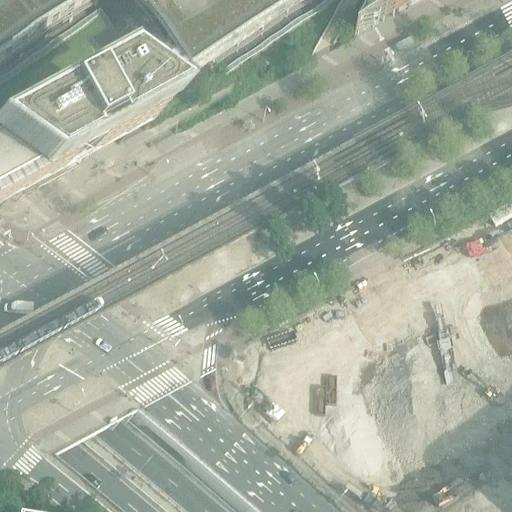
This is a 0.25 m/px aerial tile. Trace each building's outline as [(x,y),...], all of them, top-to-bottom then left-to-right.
[(0,0),(0,70),(101,1),(102,0),(124,0),(186,89),(315,0),(0,0)] [(375,0),(375,1),(353,40),(359,36),(377,33),(372,29),(399,15),(409,9),(426,0),(375,0)] [(0,227),(8,224),(9,223),(12,221),(35,209),(47,203),(50,201),(85,182),(87,181),(86,179),(83,174),(92,170),(100,165),(107,161),(110,166),(111,168),(148,148),(151,146),(159,142),(173,134),(176,133),(132,101),(122,94),(122,93),(120,94),(110,100),(107,101),(34,141),(30,142),(8,154),(5,156),(0,158),(0,227)] [(448,103),(414,121),(428,147),(462,128),(448,103)] [(270,346),(260,422),(357,511),(511,511),(511,496),(466,424),(339,309),(270,346)]
